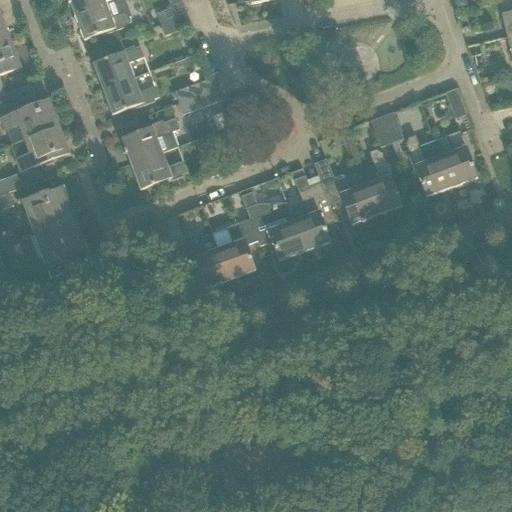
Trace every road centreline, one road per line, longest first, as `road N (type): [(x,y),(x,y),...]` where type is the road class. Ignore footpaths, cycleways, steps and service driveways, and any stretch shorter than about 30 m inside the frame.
road 1 (tertiary): [(0,421),(510,285)]
road 2 (residential): [(211,45),(433,2),(457,69)]
road 3 (residential): [(311,123),(298,153),(177,199)]
road 4 (residential): [(457,69),(311,123)]
road 5 (residential): [(311,123),(217,59),(211,45)]
